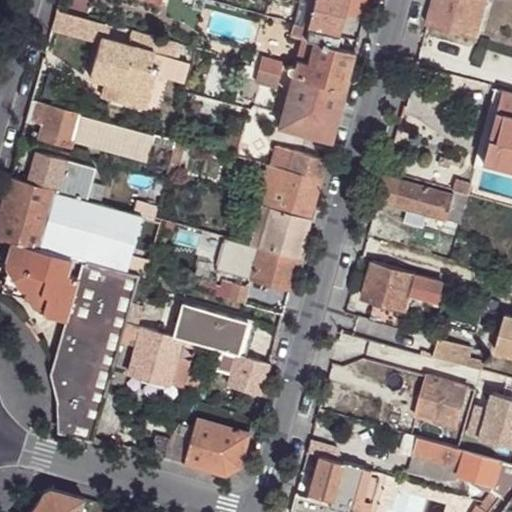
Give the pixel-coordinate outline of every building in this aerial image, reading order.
[(315,0),(307,26),(309,27),(340,35),(350,0),(315,0)] [(365,17),(370,0),(357,0),(354,14),(365,17)] [(486,0),(433,0),(427,22),(477,36),(486,0)] [(274,20),(270,30),(285,34),(288,24),(274,20)] [(336,45),(340,35),(309,27),(308,29),(306,36),(306,37),(314,39),(310,55),(304,78),(344,90),(356,51),(336,45)] [(179,43),(133,30),(129,46),(101,37),(90,77),(106,82),(107,83),(109,76),(123,81),(117,101),(148,110),(159,69),(152,67),(155,54),(174,60),(179,43)] [(302,52),(310,55),(314,39),(306,37),(302,52)] [(293,75),(304,78),(310,55),(302,52),(300,51),(295,68),(293,75)] [(278,71),(280,72),(283,65),(267,60),(264,67),(278,71)] [(256,83),(258,77),(256,76),(259,66),(252,64),(247,80),(256,83)] [(280,72),(293,75),(295,68),(283,65),(280,72)] [(275,82),(278,71),(264,67),(259,66),(256,76),(258,77),(275,82)] [(331,140),(344,90),(304,78),(293,75),(278,125),(331,140)] [(107,83),(106,82),(102,97),(117,101),(123,81),(109,76),(107,83)] [(495,111),(500,91),(493,89),(488,109),(495,111)] [(495,111),(511,115),(511,94),(500,91),(495,111)] [(78,114),(30,100),(25,120),(42,124),(38,136),(70,145),(78,114)] [(479,168),(482,162),(488,138),(494,139),(500,115),(494,113),(495,111),(488,109),(473,167),(479,168)] [(511,169),(511,115),(495,111),(494,113),(500,115),(494,139),(488,138),(482,162),(511,169)] [(153,134),(86,116),(79,140),(146,159),(153,134)] [(320,179),(326,159),(275,145),(268,165),(320,179)] [(58,191),(66,159),(36,151),(27,182),(58,191)] [(58,191),(69,194),(78,163),(66,159),(58,191)] [(24,165),(14,162),(10,177),(20,180),(24,165)] [(169,163),(166,173),(172,176),(176,165),(169,163)] [(298,256),(320,179),(268,165),(259,202),(271,207),(259,246),(298,256)] [(124,272),(141,213),(69,194),(58,191),(27,182),(20,180),(10,177),(0,211),(0,237),(12,241),(70,257),(83,260),(124,272)] [(152,186),(162,188),(164,179),(155,177),(152,186)] [(453,195),(384,177),(378,198),(407,206),(428,211),(440,215),(438,221),(443,223),(445,216),(447,217),(447,214),(452,198),(453,195)] [(145,214),(154,216),(162,188),(152,186),(145,214)] [(464,202),(452,198),(447,214),(455,217),(459,218),(464,202)] [(256,245),(259,246),(271,207),(259,202),(256,202),(256,205),(254,211),(245,241),(256,245)] [(428,211),(407,206),(404,219),(424,223),(428,211)] [(70,257),(12,241),(7,260),(10,260),(4,282),(5,282),(32,289),(47,294),(68,299),(74,275),(66,273),(70,257)] [(289,289),(298,256),(259,246),(250,278),(289,289)] [(128,310),(137,275),(124,272),(83,260),(52,370),(55,381),(60,404),(60,427),(90,437),(119,340),(121,332),(124,322),(128,310)] [(399,326),(414,275),(370,263),(362,297),(373,301),(369,316),(399,326)] [(221,280),(216,296),(226,299),(231,283),(221,280)] [(32,289),(5,282),(3,290),(29,297),(32,289)] [(64,314),(68,299),(47,294),(45,301),(43,308),(64,314)] [(36,306),(43,308),(45,301),(38,300),(36,306)] [(220,351),(237,355),(246,324),(181,304),(171,336),(196,343),(220,351)] [(137,313),(128,310),(124,322),(133,325),(137,313)] [(511,313),(507,312),(497,350),(511,354),(511,313)] [(133,325),(124,322),(121,332),(138,336),(135,345),(128,371),(183,386),(188,370),(196,343),(171,336),(133,325)] [(138,336),(121,332),(119,340),(135,345),(138,336)] [(473,345),(441,336),(433,357),(466,367),(473,345)] [(260,391),(268,365),(237,355),(220,351),(214,368),(230,373),(227,382),(260,391)] [(195,372),(188,370),(183,386),(190,387),(195,372)] [(467,388),(429,377),(418,415),(456,426),(467,388)] [(331,411),(320,408),(317,418),(328,421),(331,411)] [(172,422),(161,457),(224,475),(240,466),(249,433),(194,418),(189,436),(177,434),(180,424),(172,422)] [(493,508),(511,483),(511,463),(502,460),(396,430),(391,445),(404,449),(400,463),(433,473),(437,458),(476,470),(474,478),(495,483),(495,489),(484,501),(493,508)] [(511,463),(511,435),(502,460),(511,463)] [(320,453),(345,460),(338,446),(311,438),(308,450),(320,453)] [(361,473),(363,466),(345,460),(320,453),(309,493),(332,499),(330,504),(350,511),(355,511),(367,511),(379,478),(361,473)] [(437,458),(433,473),(458,480),(473,481),(474,478),(476,470),(437,458)] [(32,504),(25,511),(78,511),(83,496),(49,487),(42,488),(32,504)] [(490,511),(493,508),(484,501),(475,511),(490,511)]
